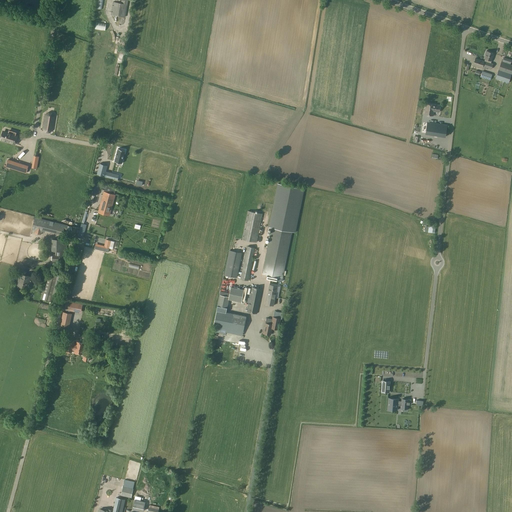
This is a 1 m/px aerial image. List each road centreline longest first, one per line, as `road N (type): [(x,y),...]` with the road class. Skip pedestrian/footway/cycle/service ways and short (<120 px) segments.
road 1 (track): [(422,400),(449,144)]
road 2 (track): [(7,511),(61,312)]
road 3 (unclassified): [(511,45),(386,0)]
